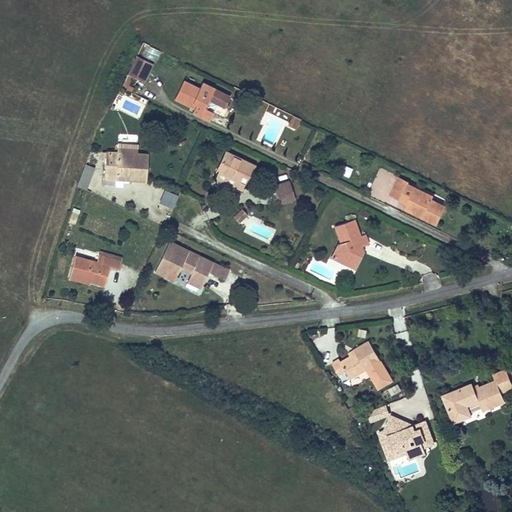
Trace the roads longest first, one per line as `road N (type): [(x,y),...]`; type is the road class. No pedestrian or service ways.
road 1 (unclassified): [(0,375),(21,340),(58,313),(139,328),(330,310)]
road 2 (unclassified): [(330,310),(511,272)]
road 3 (unclassified): [(176,220),(320,290),(330,310)]
road 4 (unknown): [(395,300),(414,386),(411,401),(392,407)]
